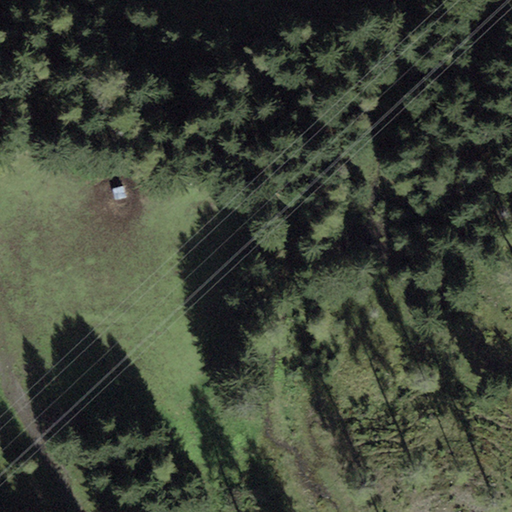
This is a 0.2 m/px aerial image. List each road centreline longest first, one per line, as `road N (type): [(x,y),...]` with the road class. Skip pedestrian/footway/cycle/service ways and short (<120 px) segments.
road 1 (primary): [(458,0),(273,147),(140,236),(0,308)]
road 2 (track): [(79,511),(0,358)]
